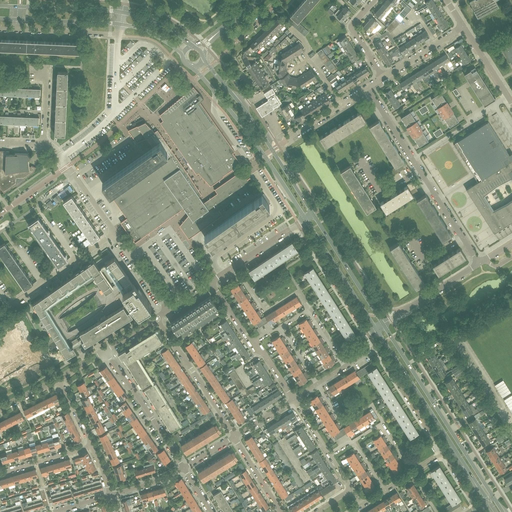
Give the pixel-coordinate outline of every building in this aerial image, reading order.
[(303,0),(302,1),(302,2),(309,8),(316,0),(303,0)] [(388,0),(386,0),(383,4),(389,9),(393,4),(388,0)] [(472,0),(470,1),(473,8),(474,10),(474,11),(478,18),(498,7),(494,0),(472,0)] [(418,1),(412,8),(415,10),(420,3),(418,1)] [(295,20),(297,22),(298,22),(309,8),(302,2),(290,15),(295,20)] [(383,4),(379,9),(384,13),(389,9),(383,4)] [(429,8),(432,13),(438,9),(435,4),(429,8)] [(345,7),(341,11),(346,16),(351,11),(345,7)] [(380,18),(384,13),(379,9),(375,13),(380,18)] [(432,13),(435,18),(441,14),(438,9),(432,13)] [(337,16),(342,21),(346,16),(341,11),(337,16)] [(436,25),(445,19),(441,14),(435,18),(439,23),(436,25)] [(371,17),(367,22),(372,26),(375,29),(379,24),(371,17)] [(278,19),(274,22),(281,29),(284,26),(278,19)] [(448,25),(445,19),(436,25),(440,30),(442,28),(442,29),(448,25)] [(274,22),(271,25),(278,31),(281,29),(274,22)] [(363,27),(371,33),(375,29),(372,26),(367,22),(363,27)] [(271,25),(268,28),(275,34),(278,31),(271,25)] [(268,28),(265,31),(272,37),(275,34),(268,28)] [(429,37),(425,31),(423,33),(421,30),(419,32),(420,34),(424,40),(429,37)] [(265,31),(262,34),(269,40),(272,37),(265,31)] [(372,41),(380,35),(381,35),(378,32),(369,37),(372,41)] [(262,34),(259,37),(266,43),(269,40),(262,34)] [(416,34),(413,35),(415,37),(418,43),(424,40),(420,34),(417,36),(416,34)] [(412,39),(410,41),(413,47),(418,43),(415,37),(413,35),(411,37),(412,39)] [(259,37),(256,40),(263,46),(266,43),(259,37)] [(339,41),(342,46),(349,42),(346,37),(339,41)] [(506,38),(497,43),(508,63),(510,62),(511,64),(511,43),(510,45),(506,38)] [(9,40),(2,39),(0,39),(0,49),(9,50),(9,40)] [(373,43),(377,49),(386,42),(385,40),(382,42),(380,39),(373,43)] [(27,41),(13,40),(9,40),(9,50),(27,51),(27,41)] [(256,40),(253,42),(260,49),(263,46),(256,40)] [(296,42),(297,44),(295,46),(301,54),(304,51),(303,49),(305,47),(302,43),(298,40),(296,42)] [(405,40),(403,42),(408,50),(413,47),(410,41),(407,42),(405,40)] [(45,41),(27,41),(27,51),(44,51),(45,41)] [(63,42),(45,41),(44,51),(62,52),(63,42)] [(81,43),(63,42),(62,52),(76,53),(80,53),(81,43)] [(253,42),(250,45),(253,49),(257,52),(260,49),(253,42)] [(342,46),(346,51),(352,47),(349,42),(342,46)] [(377,49),(380,54),(387,49),(384,46),(388,44),(386,42),(377,49)] [(399,47),(403,53),(408,50),(403,42),(400,43),(402,46),(399,47)] [(329,44),(324,47),(328,53),(332,51),(329,44)] [(243,54),(243,56),(246,56),(246,55),(253,49),(250,45),(244,52),(244,53),(244,54),(243,54)] [(455,55),(458,53),(464,50),(461,45),(455,48),(451,51),(450,51),(447,53),(450,58),(454,56),(455,55)] [(295,46),(292,48),(297,56),(301,54),(295,46)] [(346,51),(349,56),(355,52),(352,47),(346,51)] [(397,47),(388,53),(387,49),(380,54),(383,59),(398,49),(397,47)] [(292,48),(289,50),(294,58),(297,56),(292,48)] [(399,56),(401,54),(398,49),(383,59),(386,64),(393,60),(391,56),(394,55),(395,54),(396,55),(398,54),(399,56)] [(289,50),(285,52),(290,60),(294,58),(289,50)] [(459,57),(460,59),(458,60),(459,60),(467,55),(464,50),(458,53),(460,56),(459,57)] [(283,57),(281,58),(287,62),(290,60),(285,52),(281,54),(283,57)] [(352,61),(359,57),(355,52),(349,56),(352,61)] [(446,54),(440,58),(448,69),(450,67),(447,63),(450,62),(446,54)] [(463,65),(465,63),(470,60),(467,55),(459,60),(460,62),(461,62),(463,65)] [(242,59),(247,67),(251,65),(249,62),(246,57),(246,56),(243,56),(243,58),(244,59),(242,59)] [(442,64),(443,67),(445,70),(448,69),(440,58),(435,61),(439,66),(442,64)] [(435,61),(430,64),(439,78),(441,76),(437,70),(438,70),(436,68),(439,66),(435,61)] [(247,67),(250,71),(258,66),(255,62),(251,65),(247,67)] [(355,65),(357,68),(358,71),(356,73),(360,79),(365,76),(359,66),(357,64),(355,65)] [(425,67),(429,73),(430,75),(433,73),(437,79),(439,78),(430,64),(425,67)] [(360,66),(359,66),(365,76),(370,73),(366,66),(362,68),(360,65),(360,66)] [(250,71),(252,74),(260,69),(258,66),(250,71)] [(424,76),(429,73),(425,67),(420,70),(424,76)] [(475,67),(464,74),(484,106),(489,103),(489,102),(491,101),(492,102),(494,101),(492,98),(494,98),(494,97),(475,67)] [(252,74),(254,78),(262,73),(260,69),(252,74)] [(279,77),(287,72),(285,69),(279,70),(280,72),(277,74),(279,77)] [(311,69),(307,72),(312,80),(316,77),(311,69)] [(418,79),(419,79),(421,77),(423,80),(425,83),(427,82),(425,78),(424,76),(420,70),(415,74),(418,79)] [(350,72),(349,73),(354,82),(360,79),(356,73),(355,73),(354,71),(351,73),(350,72)] [(58,72),(57,81),(57,88),(67,88),(68,72),(58,72)] [(307,72),(304,74),(309,82),(312,80),(307,72)] [(254,78),(256,82),(264,76),(262,73),(254,78)] [(348,77),(345,79),(349,86),(354,82),(349,73),(346,74),(348,77)] [(281,79),(283,82),(286,80),(287,82),(291,77),(290,77),(288,74),(281,79)] [(305,84),(309,82),(304,74),(300,76),(305,84)] [(420,82),(419,79),(418,79),(415,74),(410,77),(419,91),(421,89),(419,87),(417,84),(420,82)] [(256,82),(259,85),(267,80),(264,76),(256,82)] [(409,85),(412,84),(415,89),(417,92),(419,91),(410,77),(405,80),(408,85),(410,88),(409,85)] [(340,78),(338,79),(344,89),(349,86),(345,79),(342,81),(340,78)] [(339,92),(344,89),(338,79),(336,81),(335,81),(337,84),(335,86),(339,92)] [(269,84),(267,80),(259,85),(261,89),(269,84)] [(412,91),(410,88),(408,85),(405,80),(400,83),(403,89),(406,87),(408,89),(410,93),(412,91)] [(235,151),(200,102),(203,98),(193,86),(160,115),(163,121),(174,113),(181,122),(185,128),(212,167),(233,152),(233,153),(235,151)] [(394,94),(390,89),(389,86),(386,88),(388,91),(385,93),(388,98),(394,94)] [(57,88),(57,97),(56,103),(66,104),(67,88),(57,88)] [(282,103),(272,88),(264,93),(267,97),(269,99),(268,100),(274,108),(282,103)] [(431,98),(440,113),(449,107),(440,92),(431,98)] [(330,101),(325,93),(321,96),(326,104),(330,101)] [(388,98),(391,103),(400,98),(397,99),(394,94),(388,98)] [(321,96),(318,98),(323,106),(326,104),(321,96)] [(318,98),(314,100),(319,108),(323,106),(318,98)] [(401,100),(400,98),(391,103),(395,108),(400,105),(398,102),(401,100)] [(314,100),(310,102),(316,110),(319,108),(314,100)] [(310,102),(307,105),(312,113),(316,110),(310,102)] [(56,103),(56,113),(56,119),(66,120),(66,104),(56,103)] [(281,109),(284,112),(287,110),(292,107),(289,104),(281,109)] [(307,105),(303,107),(309,115),(312,113),(307,105)] [(300,109),(302,113),(303,113),(305,117),(309,115),(303,107),(300,109)] [(459,121),(449,107),(440,113),(449,127),(459,121)] [(290,121),(293,121),(293,118),(287,110),(284,112),(289,120),(290,120),(291,121),(290,121)] [(360,111),(346,120),(352,129),(366,121),(366,120),(364,118),(363,115),(361,113),(360,111)] [(401,118),(410,132),(419,126),(410,112),(401,118)] [(181,122),(174,113),(163,121),(160,123),(167,132),(181,122)] [(294,118),(293,118),(293,121),(295,122),(296,121),(297,122),(305,117),(303,113),(302,113),(294,118)] [(56,119),(55,128),(55,135),(65,135),(66,120),(56,119)] [(346,120),(333,129),(339,138),(352,129),(346,120)] [(369,126),(378,139),(387,133),(378,120),(375,122),(369,126)] [(511,159),(511,158),(511,157),(511,155),(510,156),(488,121),(453,143),(470,171),(477,181),(466,189),(480,211),(494,233),(511,221),(511,159)] [(138,136),(150,127),(145,122),(128,130),(136,142),(141,141),(138,136)] [(171,138),(185,128),(181,122),(167,132),(171,138)] [(428,141),(419,126),(410,132),(419,146),(428,141)] [(150,127),(138,136),(141,141),(146,138),(151,135),(154,132),(158,130),(157,130),(155,132),(150,127)] [(212,167),(185,128),(171,138),(178,149),(184,145),(189,151),(196,146),(201,153),(208,163),(212,169),(224,160),(225,161),(226,160),(234,154),(233,153),(233,152),(212,167)] [(325,147),(339,138),(333,129),(319,138),(325,147)] [(161,136),(158,130),(154,132),(151,135),(155,140),(158,138),(161,136)] [(396,147),(392,141),(387,133),(378,139),(386,153),(396,147)] [(103,184),(108,192),(109,193),(167,152),(159,141),(157,142),(155,140),(151,135),(146,138),(152,147),(127,165),(104,181),(105,182),(103,184)] [(174,154),(163,138),(160,140),(158,138),(155,140),(157,142),(159,141),(167,152),(168,154),(166,155),(168,158),(174,154)] [(189,151),(184,145),(178,149),(183,156),(189,151)] [(188,162),(201,153),(196,146),(189,151),(183,156),(187,162),(188,162)] [(405,161),(400,153),(396,147),(386,153),(395,167),(397,166),(399,164),(402,163),(404,161),(405,161)] [(34,172),(36,167),(31,166),(31,167),(29,166),(28,159),(30,158),(27,153),(15,153),(15,155),(9,154),(9,151),(0,150),(0,187),(4,193),(17,183),(17,179),(23,179),(34,172)] [(208,163),(201,153),(188,162),(192,168),(198,164),(201,168),(208,163)] [(180,161),(174,154),(168,158),(161,163),(166,171),(180,161)] [(241,164),(234,154),(226,160),(233,169),(241,164)] [(223,176),(233,169),(226,160),(225,161),(224,160),(212,169),(201,176),(211,186),(220,179),(224,177),(223,176)] [(170,176),(183,167),(180,161),(166,171),(170,176)] [(166,171),(161,163),(160,164),(173,182),(174,181),(170,176),(166,171)] [(212,169),(208,163),(201,168),(202,170),(198,173),(201,176),(212,169)] [(149,233),(185,207),(185,208),(200,197),(199,196),(202,195),(199,190),(185,199),(180,193),(177,188),(173,182),(160,164),(112,197),(126,218),(120,222),(125,228),(128,226),(131,229),(130,230),(131,232),(142,224),(149,233)] [(201,168),(198,164),(192,168),(196,174),(198,173),(202,170),(201,168)] [(359,179),(354,171),(350,165),(340,171),(349,185),(359,179)] [(174,181),(187,172),(183,167),(170,176),(174,181)] [(177,188),(191,178),(187,172),(174,181),(173,182),(177,188)] [(250,187),(251,185),(247,179),(246,178),(245,177),(243,177),(242,177),(238,172),(214,189),(217,193),(218,193),(226,205),(248,189),(249,188),(250,187)] [(180,193),(194,183),(193,182),(191,178),(177,188),(180,193)] [(367,192),(362,185),(359,179),(349,185),(358,198),(367,192)] [(185,199),(199,190),(194,183),(180,193),(185,199)] [(407,186),(393,194),(399,204),(413,195),(412,192),(410,190),(407,186)] [(376,206),(371,198),(367,192),(358,198),(366,212),(376,206)] [(226,205),(218,193),(217,193),(210,198),(218,210),(219,210),(226,205)] [(386,213),(399,204),(393,194),(380,203),(386,213)] [(421,197),(416,200),(425,214),(434,208),(425,194),(421,197)] [(205,237),(211,246),(269,205),(268,204),(269,203),(264,196),(263,196),(262,195),(205,235),(206,236),(205,237)] [(81,209),(73,198),(72,196),(63,201),(73,215),(81,209)] [(218,210),(210,198),(204,203),(204,202),(203,203),(215,220),(222,215),(219,210),(218,210)] [(215,220),(203,203),(198,206),(202,212),(205,210),(213,221),(215,220)] [(213,221),(205,210),(202,212),(198,206),(193,210),(202,222),(205,227),(213,221)] [(425,214),(433,227),(443,221),(434,208),(425,214)] [(91,223),(90,221),(81,209),(73,215),(82,228),(91,223)] [(268,217),(274,214),(272,209),(265,212),(268,217)] [(202,222),(193,210),(188,213),(189,215),(197,226),(202,222)] [(189,239),(205,227),(202,222),(197,226),(189,215),(179,226),(189,239)] [(48,233),(45,230),(38,219),(30,225),(39,238),(48,233)] [(452,235),(443,221),(433,227),(442,241),(452,235)] [(100,236),(92,224),(91,223),(82,228),(92,242),(100,236)] [(149,233),(142,224),(131,232),(134,235),(131,237),(135,242),(149,233)] [(130,230),(131,229),(128,226),(125,228),(131,237),(134,235),(131,232),(130,230)] [(57,246),(55,244),(48,233),(39,238),(49,252),(57,246)] [(285,245),(283,247),(284,248),(278,252),(283,260),(297,250),(292,242),(286,246),(285,245)] [(407,256),(403,248),(399,242),(389,248),(398,262),(407,256)] [(14,256),(12,254),(4,243),(0,245),(0,253),(6,262),(14,256)] [(58,266),(66,260),(57,246),(49,252),(58,266)] [(460,248),(446,256),(452,266),(466,257),(460,248)] [(271,255),(269,256),(269,257),(263,261),(269,269),(283,260),(278,252),(272,256),(271,255)] [(23,270),(15,257),(14,256),(6,262),(15,276),(23,270)] [(416,269),(407,256),(398,262),(407,275),(416,269)] [(432,265),(438,275),(452,266),(446,256),(432,265)] [(77,351),(73,346),(69,339),(78,334),(81,339),(85,346),(137,313),(149,306),(132,282),(115,257),(107,262),(107,263),(99,268),(94,260),(45,295),(45,296),(42,298),(33,304),(67,357),(77,351)] [(254,279),(269,269),(263,261),(258,265),(257,264),(255,266),(255,267),(249,271),(254,279)] [(320,276),(318,274),(317,274),(313,267),(305,272),(315,289),(323,284),(319,277),(320,276)] [(425,283),(416,269),(407,275),(415,289),(425,283)] [(25,289),(33,283),(23,270),(15,276),(25,289)] [(238,284),(230,289),(233,294),(243,287),(242,285),(240,287),(238,284)] [(330,293),(328,290),(328,291),(323,284),(315,289),(326,305),(334,300),(329,293),(330,293)] [(233,294),(236,298),(244,293),(242,290),(244,289),(243,287),(233,294)] [(13,290),(9,293),(15,300),(19,297),(13,290)] [(236,298),(239,302),(249,296),(248,294),(245,296),(244,293),(236,298)] [(239,302),(242,306),(249,302),(247,299),(250,297),(249,296),(239,302)] [(301,304),(297,296),(291,300),(296,307),(301,304)] [(217,306),(211,297),(192,309),(189,311),(171,324),(177,333),(181,339),(221,312),(217,306)] [(291,300),(286,303),(291,311),(296,307),(291,300)] [(341,309),(339,307),(338,307),(334,300),(326,305),(336,322),(344,317),(340,310),(341,309)] [(242,306),(245,311),(255,304),(254,303),(251,304),(249,302),(242,306)] [(286,303),(281,307),(285,314),(291,311),(286,303)] [(245,311),(248,315),(255,310),(253,307),(256,306),(255,304),(245,311)] [(281,307),(276,310),(280,317),(285,314),(281,307)] [(248,315),(251,319),(260,313),(259,311),(257,313),(255,310),(248,315)] [(276,310),(270,313),(275,320),(280,317),(276,310)] [(261,319),(259,316),(261,315),(260,313),(251,319),(254,324),(255,323),(258,321),(260,319),(261,319)] [(268,322),(270,324),(275,320),(270,313),(265,317),(268,322)] [(350,326),(351,326),(349,323),(349,324),(344,317),(336,322),(347,338),(355,333),(350,326)] [(11,325),(25,355),(16,360),(0,368),(0,384),(11,379),(9,376),(22,370),(23,373),(46,362),(31,332),(30,332),(24,318),(11,325)] [(306,319),(299,324),(302,328),(312,322),(310,320),(308,322),(306,319)] [(220,332),(224,329),(230,326),(226,321),(221,324),(222,327),(219,329),(220,332)] [(302,328),(304,333),(312,328),(310,325),(312,323),(312,322),(302,328)] [(226,332),(224,333),(221,335),(222,338),(233,331),(230,326),(224,329),(226,332)] [(304,333),(307,337),(317,331),(316,329),(314,331),(312,328),(304,333)] [(162,342),(155,330),(153,332),(154,333),(150,336),(146,338),(145,337),(141,339),(142,341),(134,346),(133,344),(130,346),(131,347),(130,348),(126,351),(125,349),(118,354),(127,367),(128,366),(132,373),(131,374),(134,379),(136,378),(140,385),(138,386),(140,389),(151,382),(136,357),(137,356),(138,357),(162,342)] [(229,337),(231,340),(236,336),(233,331),(222,338),(223,338),(222,339),(223,341),(224,340),(229,337)] [(307,337),(310,341),(317,337),(316,334),(318,332),(317,331),(307,337)] [(240,341),(236,336),(231,340),(229,341),(230,343),(227,345),(228,346),(229,348),(240,341)] [(279,336),(272,341),(275,345),(285,339),(284,337),(281,339),(279,336)] [(310,341),(313,346),(323,339),(322,338),(319,339),(317,337),(310,341)] [(275,345),(277,350),(285,345),(283,342),(286,341),(285,339),(275,345)] [(313,346),(315,350),(323,345),(321,343),(324,341),(323,339),(313,346)] [(236,347),(238,350),(243,346),(240,341),(229,348),(231,350),(236,347)] [(186,346),(189,351),(197,346),(195,344),(193,345),(191,342),(186,346)] [(277,350),(280,354),(290,348),(289,346),(287,348),(285,345),(277,350)] [(315,350),(318,354),(328,348),(327,347),(325,348),(323,345),(315,350)] [(189,351),(193,356),(198,352),(197,350),(199,349),(197,346),(189,351)] [(238,350),(239,352),(234,355),(236,358),(246,351),(243,346),(238,350)] [(280,354),(283,359),(290,354),(289,351),(291,349),(290,348),(280,354)] [(318,354),(321,359),(328,354),(327,351),(329,350),(328,348),(318,354)] [(168,349),(162,353),(164,355),(162,356),(164,359),(171,354),(168,349)] [(432,350),(425,355),(427,357),(426,357),(428,360),(429,361),(436,356),(432,350)] [(250,356),(246,351),(236,358),(237,360),(242,357),(244,359),(250,356)] [(193,356),(196,361),(203,356),(202,353),(200,355),(198,352),(193,356)] [(167,360),(169,362),(175,359),(171,354),(164,359),(166,361),(167,360)] [(283,359),(286,363),(296,356),(295,355),(292,357),(290,354),(283,359)] [(321,359),(324,363),(334,357),(333,355),(330,357),(328,354),(321,359)] [(205,358),(203,356),(196,361),(199,366),(205,362),(203,360),(205,358)] [(286,363),(289,367),(296,362),(294,360),(297,358),(296,356),(286,363)] [(429,361),(430,364),(431,363),(432,366),(442,360),(440,358),(438,359),(436,356),(429,361)] [(334,357),(324,363),(322,364),(325,369),(334,363),(332,360),(335,359),(334,357)] [(169,366),(171,368),(178,363),(175,359),(169,362),(171,365),(169,366)] [(432,366),(432,367),(433,369),(434,369),(436,371),(442,367),(444,366),(445,365),(442,360),(432,366)] [(246,373),(247,375),(250,373),(262,366),(259,361),(252,366),(253,368),(246,373)] [(289,367),(291,372),(301,365),(300,364),(298,365),(296,362),(289,367)] [(174,370),(176,372),(176,373),(182,369),(178,363),(171,368),(172,371),(174,370)] [(200,368),(204,373),(211,368),(210,365),(208,366),(206,364),(200,368)] [(291,372),(294,376),(302,371),(300,369),(302,367),(301,365),(291,372)] [(106,366),(100,370),(104,375),(110,371),(106,366)] [(258,372),(260,374),(266,371),(262,366),(250,373),(252,376),(253,375),(256,373),(258,372)] [(368,372),(379,389),(387,383),(382,376),(383,376),(381,373),(380,374),(376,367),(374,368),(371,370),(369,371),(368,372)] [(436,372),(437,375),(438,375),(439,377),(442,375),(443,375),(445,374),(444,374),(446,373),(442,367),(436,371),(436,372)] [(204,373),(207,378),(213,374),(211,371),(213,370),(211,368),(204,373)] [(176,377),(178,379),(185,374),(182,369),(176,373),(178,375),(176,377)] [(461,369),(453,374),(455,376),(456,377),(461,374),(461,376),(465,373),(463,370),(462,370),(461,369)] [(356,372),(355,370),(349,374),(354,381),(360,378),(356,372)] [(104,375),(108,380),(113,376),(110,371),(104,375)] [(260,374),(264,379),(269,376),(266,371),(260,374)] [(294,376),(297,380),(307,374),(306,373),(303,374),(302,371),(294,376)] [(189,379),(185,374),(178,379),(180,382),(181,380),(183,383),(189,379)] [(207,378),(211,382),(218,377),(216,375),(215,376),(213,374),(207,378)] [(300,385),(307,380),(305,377),(308,376),(307,374),(297,380),(300,385)] [(349,374),(344,377),(349,384),(354,381),(349,374)] [(108,380),(111,385),(117,381),(113,376),(108,380)] [(265,386),(272,381),(269,376),(264,379),(261,381),(258,383),(260,385),(263,383),(265,386)] [(211,382),(214,387),(220,383),(218,381),(220,380),(218,377),(211,382)] [(344,377),(339,380),(344,388),(349,384),(344,377)] [(452,378),(445,383),(447,385),(446,385),(448,388),(448,387),(449,388),(455,384),(452,378)] [(192,384),(189,379),(183,383),(185,385),(183,387),(185,389),(192,384)] [(495,384),(503,396),(511,392),(503,379),(495,384)] [(339,380),(334,383),(339,391),(344,388),(339,380)] [(111,385),(115,390),(121,386),(117,381),(111,385)] [(78,385),(80,391),(87,388),(84,382),(78,385)] [(181,424),(156,383),(143,391),(145,393),(147,393),(151,399),(149,400),(153,407),(155,406),(160,414),(158,415),(163,423),(165,422),(167,425),(169,428),(167,429),(169,432),(181,424)] [(214,387),(217,392),(225,387),(223,385),(221,386),(220,383),(214,387)] [(330,396),(333,394),(339,391),(334,383),(328,387),(330,389),(327,391),(330,396)] [(393,392),(392,389),(391,390),(387,383),(379,389),(389,405),(397,400),(392,392),(393,392)] [(196,389),(192,384),(185,389),(186,391),(188,390),(190,393),(196,389)] [(449,389),(450,392),(451,391),(452,393),(459,389),(455,384),(449,388),(449,389)] [(83,396),(85,395),(92,392),(90,386),(87,388),(80,391),(83,396)] [(115,390),(118,396),(124,391),(121,386),(115,390)] [(217,392),(221,397),(226,393),(225,391),(226,389),(225,387),(217,392)] [(245,387),(240,391),(245,398),(250,395),(247,390),(245,387)] [(273,394),(277,399),(282,396),(277,388),(272,391),(273,394)] [(199,395),(196,390),(196,389),(190,393),(192,396),(190,397),(192,400),(199,395)] [(452,394),(453,397),(454,397),(455,399),(462,395),(461,392),(459,389),(452,393),(452,394)] [(270,395),(269,393),(267,390),(265,391),(272,402),(277,399),(273,394),(270,395)] [(118,396),(122,401),(123,402),(124,400),(124,399),(128,396),(124,391),(118,396)] [(267,406),(272,402),(265,391),(262,393),(264,396),(266,398),(263,400),(267,406)] [(224,402),(230,398),(228,396),(230,394),(228,392),(226,393),(221,397),(224,402)] [(60,400),(56,394),(51,397),(54,403),(60,400)] [(203,399),(199,395),(192,400),(194,402),(195,401),(197,403),(203,399)] [(317,395),(310,400),(313,405),(322,398),(321,397),(319,398),(317,395)] [(456,399),(455,400),(457,402),(459,404),(466,400),(462,395),(455,399),(456,399)] [(260,402),(259,399),(257,396),(256,397),(255,396),(254,397),(261,409),(267,406),(263,400),(260,402)] [(51,397),(45,400),(49,406),(54,403),(51,397)] [(88,397),(82,401),(85,406),(91,403),(88,397)] [(256,412),(261,409),(254,397),(252,399),(252,400),(254,403),(256,405),(253,407),(256,412)] [(313,405),(315,409),(323,404),(321,401),(323,400),(322,398),(313,405)] [(197,407),(199,409),(206,404),(203,399),(197,403),(199,406),(197,407)] [(232,399),(226,403),(229,408),(237,403),(235,400),(234,402),(232,399)] [(45,400),(40,402),(43,409),(49,406),(45,400)] [(119,405),(123,410),(129,406),(125,401),(124,400),(123,402),(123,403),(119,405)] [(404,408),(402,406),(401,406),(397,400),(389,405),(399,421),(407,416),(403,409),(404,408)] [(459,405),(460,407),(461,407),(462,409),(469,405),(466,400),(459,404),(459,405)] [(40,402),(35,405),(38,411),(43,409),(40,402)] [(85,406),(87,412),(94,408),(91,403),(85,406)] [(229,408),(233,413),(238,409),(237,407),(239,405),(237,403),(229,408)] [(469,405),(462,409),(463,411),(462,411),(464,413),(466,415),(472,412),(473,414),(478,411),(477,409),(476,410),(472,403),(469,405)] [(204,413),(209,409),(206,404),(199,409),(200,412),(202,411),(204,413)] [(315,409),(318,413),(328,407),(327,406),(324,407),(323,404),(315,409)] [(35,405),(29,408),(32,414),(38,411),(35,405)] [(125,415),(126,415),(126,416),(132,412),(129,406),(123,410),(124,413),(124,414),(125,415)] [(318,413),(321,418),(328,413),(326,410),(329,409),(328,407),(318,413)] [(24,411),(27,417),(32,414),(29,408),(24,411)] [(95,408),(94,409),(94,408),(87,412),(90,417),(96,414),(95,410),(96,410),(95,408)] [(233,413),(236,418),(243,413),(242,410),(240,412),(238,409),(233,413)] [(369,409),(367,410),(368,412),(365,414),(369,422),(375,418),(370,411),(369,409)] [(24,418),(20,412),(15,415),(18,421),(24,418)] [(62,415),(65,421),(70,418),(68,412),(62,415)] [(126,416),(130,421),(136,417),(132,412),(126,416)] [(292,412),(287,415),(291,421),(292,423),(297,420),(292,412)] [(245,415),(243,413),(236,418),(239,423),(245,419),(243,416),(245,415)] [(321,418),(324,422),(334,416),(333,414),(330,416),(328,413),(321,418)] [(90,417),(93,423),(99,419),(96,414),(90,417)] [(361,416),(360,415),(358,416),(359,418),(364,425),(369,422),(365,414),(361,416)] [(15,415),(9,418),(13,424),(18,421),(15,415)] [(287,415),(282,419),(289,429),(291,428),(289,424),(289,425),(288,423),(291,421),(287,415)] [(324,422),(326,426),(334,422),(332,419),(335,417),(334,416),(324,422)] [(413,425),(414,425),(412,422),(412,423),(407,416),(399,421),(410,437),(418,432),(413,425)] [(140,423),(136,417),(130,421),(134,427),(140,423)] [(9,418),(4,420),(7,427),(13,424),(9,418)] [(65,421),(67,426),(73,423),(70,418),(65,421)] [(359,418),(354,421),(359,428),(364,425),(359,418)] [(93,423),(96,428),(102,425),(99,419),(93,423)] [(202,423),(200,419),(190,425),(192,429),(202,423)] [(287,433),(290,431),(289,429),(282,419),(277,422),(280,427),(283,425),(285,427),(284,428),(286,431),(287,433)] [(475,419),(468,423),(470,425),(469,426),(471,428),(472,429),(479,424),(475,419)] [(351,423),(350,421),(348,422),(354,432),(359,428),(354,421),(351,423)] [(278,429),(280,427),(277,422),(272,425),(279,436),(281,434),(279,431),(278,429)] [(326,426),(329,431),(339,424),(338,423),(336,425),(334,422),(326,426)] [(347,425),(344,428),(347,433),(348,435),(354,432),(348,422),(346,424),(347,425)] [(67,426),(70,431),(76,428),(73,423),(67,426)] [(143,428),(140,423),(134,427),(137,432),(143,428)] [(339,430),(338,428),(340,426),(339,424),(329,431),(332,435),(334,434),(337,433),(339,431),(339,430)] [(472,429),(472,430),(473,432),(474,432),(475,434),(482,430),(479,425),(479,424),(472,429)] [(99,434),(101,432),(105,430),(102,425),(96,428),(99,434)] [(214,425),(209,428),(214,436),(219,433),(218,433),(220,431),(216,425),(214,426),(214,425)] [(273,432),(274,434),(276,437),(279,436),(272,425),(267,428),(264,430),(267,434),(269,432),(270,434),(273,432)] [(190,430),(188,426),(180,431),(182,434),(190,430)] [(295,434),(286,440),(288,442),(296,437),(305,431),(301,426),(296,430),(293,431),(295,434)] [(70,431),(73,437),(79,434),(76,428),(70,431)] [(147,433),(143,428),(137,432),(141,437),(147,433)] [(199,445),(214,436),(209,428),(194,437),(199,445)] [(476,435),(475,435),(477,437),(479,439),(486,435),(482,430),(475,434),(476,435)] [(498,437),(495,438),(497,441),(502,437),(502,438),(506,435),(503,430),(499,432),(501,435),(498,437)] [(298,439),(301,437),(302,440),(308,437),(305,431),(296,437),(298,439),(299,439),(298,439)] [(106,433),(100,436),(102,442),(109,439),(106,433)] [(141,437),(145,443),(151,439),(147,433),(141,437)] [(73,437),(76,442),(81,439),(79,434),(73,437)] [(373,440),(376,444),(386,438),(385,437),(382,438),(380,435),(373,440)] [(486,435),(479,439),(479,440),(479,441),(481,443),(483,445),(489,441),(486,435)] [(186,453),(193,449),(199,445),(194,437),(188,441),(181,445),(186,453)] [(246,440),(249,445),(257,441),(255,438),(253,439),(252,437),(246,440)] [(302,444),(301,444),(303,447),(311,442),(308,437),(302,440),(304,443),(302,444)] [(61,445),(59,438),(53,440),(55,447),(61,445)] [(376,444),(379,449),(386,444),(384,441),(387,440),(386,438),(376,444)] [(102,442),(105,448),(111,445),(109,439),(102,442)] [(145,443),(149,448),(154,444),(151,439),(145,443)] [(249,445),(252,450),(258,447),(256,444),(258,443),(257,441),(249,445)] [(309,450),(314,447),(315,446),(313,443),(312,444),(311,442),(303,447),(305,449),(307,448),(309,450)] [(159,450),(158,449),(154,444),(149,448),(152,453),(156,451),(157,452),(159,450)] [(301,444),(293,450),(294,452),(299,449),(300,448),(303,447),(301,444)] [(379,449),(381,453),(391,447),(390,445),(388,447),(386,444),(379,449)] [(411,450),(413,454),(423,448),(420,444),(411,450)] [(113,445),(112,445),(111,445),(105,448),(108,453),(114,450),(117,449),(115,446),(114,447),(113,445)] [(252,450),(255,455),(263,450),(261,448),(259,449),(258,447),(252,450)] [(381,453),(384,458),(392,453),(390,450),(392,448),(391,447),(381,453)] [(487,452),(486,452),(488,455),(490,457),(496,453),(499,451),(497,449),(496,450),(494,447),(493,448),(486,451),(487,452)] [(163,449),(160,452),(159,450),(157,452),(157,453),(158,453),(161,458),(158,460),(159,461),(168,456),(163,449)] [(108,453),(110,459),(117,456),(114,450),(108,453)] [(258,460),(264,457),(263,454),(264,453),(263,450),(255,455),(258,460)] [(317,450),(311,454),(314,459),(320,455),(317,450)] [(74,459),(72,460),(74,464),(76,463),(76,464),(83,462),(90,458),(87,452),(80,456),(81,457),(74,459)] [(237,458),(234,453),(233,452),(231,453),(231,452),(225,456),(230,464),(236,461),(235,460),(237,458)] [(346,457),(349,462),(359,455),(358,454),(355,455),(353,452),(346,457)] [(384,458),(387,462),(397,456),(396,454),(393,456),(392,453),(384,458)] [(496,453),(490,457),(491,459),(492,462),(493,462),(499,458),(496,453)] [(1,456),(3,463),(9,461),(7,454),(1,456)] [(314,459),(312,460),(309,462),(311,465),(316,461),(318,464),(323,460),(320,455),(314,459)] [(349,462),(352,466),(359,461),(357,458),(360,457),(359,455),(349,462)] [(113,464),(119,461),(117,456),(110,459),(113,464)] [(170,460),(168,456),(159,461),(160,462),(163,461),(166,466),(169,465),(167,462),(170,460)] [(225,456),(212,464),(217,472),(230,464),(225,456)] [(387,462),(390,466),(397,462),(395,459),(398,457),(397,456),(387,462)] [(499,458),(493,462),(497,467),(503,463),(503,464),(505,462),(502,457),(499,458)] [(87,467),(93,464),(90,458),(83,462),(87,467)] [(265,458),(259,462),(262,467),(270,462),(269,459),(267,461),(265,458)] [(72,466),(70,461),(70,459),(64,461),(66,468),(72,466)] [(311,468),(306,471),(308,474),(309,476),(326,465),(323,460),(318,464),(319,466),(312,471),(311,468)] [(352,466),(355,470),(364,464),(363,463),(361,464),(359,461),(352,466)] [(272,464),(270,462),(262,467),(266,472),(271,468),(270,466),(272,464)] [(390,466),(393,471),(403,464),(402,463),(399,464),(397,462),(390,466)] [(503,463),(497,467),(498,469),(497,470),(499,473),(500,472),(500,473),(506,469),(503,464),(503,463)] [(90,472),(96,469),(93,464),(87,467),(90,472)] [(151,466),(144,468),(146,474),(156,471),(154,464),(151,465),(151,466)] [(203,481),(217,472),(212,464),(198,472),(203,481)] [(355,470),(357,475),(365,470),(363,467),(365,466),(364,464),(355,470)] [(396,475),(403,471),(401,467),(404,466),(403,464),(393,471),(396,475)] [(317,475),(322,471),(324,474),(330,471),(326,465),(309,476),(311,479),(318,475),(317,475)] [(431,471),(442,487),(450,482),(445,475),(446,475),(444,472),(443,472),(439,465),(431,471)] [(137,469),(134,470),(136,477),(146,474),(144,468),(137,470),(137,469)] [(266,472),(269,477),(276,472),(275,469),(273,471),(271,468),(266,472)] [(38,476),(36,469),(30,471),(32,478),(38,476)] [(246,470),(240,474),(241,476),(240,478),(241,480),(249,475),(246,470)] [(357,475),(360,479),(370,473),(369,471),(366,473),(365,470),(357,475)] [(125,480),(122,471),(116,473),(118,479),(121,478),(122,481),(125,480)] [(324,474),(327,479),(333,476),(330,471),(324,474)] [(226,481),(236,475),(233,472),(224,478),(226,481)] [(269,477),(272,482),(278,478),(276,476),(278,474),(276,472),(269,477)] [(360,479),(363,483),(370,479),(368,476),(371,474),(370,473),(360,479)] [(245,481),(246,484),(252,480),(249,475),(241,480),(243,483),(245,481)] [(336,481),(333,476),(327,479),(325,480),(322,482),(323,485),(329,481),(330,484),(333,483),(336,481)] [(181,478),(175,482),(178,487),(185,483),(181,478)] [(217,486),(225,481),(223,478),(215,483),(217,486)] [(280,482),(278,479),(278,478),(272,482),(276,488),(283,483),(282,480),(280,482)] [(363,483),(366,488),(376,481),(375,480),(372,482),(370,479),(363,483)] [(255,485),(252,480),(246,484),(248,486),(246,488),(247,490),(255,485)] [(376,488),(374,485),(377,483),(376,481),(366,488),(369,492),(376,488)] [(408,495),(410,493),(416,489),(413,484),(411,482),(409,484),(410,486),(407,488),(408,491),(406,492),(408,495)] [(456,491),(455,488),(454,489),(450,482),(442,487),(452,503),(452,504),(453,503),(455,502),(458,500),(460,499),(456,491)] [(178,487),(181,492),(182,492),(188,488),(185,483),(178,487)] [(276,488),(279,493),(287,488),(285,485),(283,486),(282,484),(283,483),(276,488)] [(259,491),(255,485),(247,490),(249,493),(251,491),(253,494),(259,491)] [(314,489),(312,490),(318,499),(323,496),(320,491),(319,490),(317,487),(314,489)] [(179,494),(180,495),(183,494),(185,497),(191,493),(188,488),(182,492),(181,492),(179,494)] [(282,498),(288,494),(286,491),(288,490),(287,488),(279,493),(282,498)] [(224,496),(223,495),(225,493),(223,489),(213,495),(215,498),(216,498),(217,500),(224,496)] [(410,493),(413,498),(419,494),(416,489),(410,493)] [(310,492),(308,494),(313,502),(318,499),(312,490),(310,492)] [(262,496),(259,491),(253,494),(255,497),(253,499),(254,501),(262,496)] [(402,501),(397,492),(392,496),(397,504),(396,502),(397,501),(398,503),(402,501)] [(194,498),(191,493),(185,497),(187,501),(185,502),(186,504),(194,498)] [(304,496),(302,497),(308,505),(313,502),(308,494),(304,496)] [(422,499),(419,494),(413,498),(415,501),(413,502),(414,504),(415,504),(422,499)] [(217,502),(219,505),(227,500),(224,496),(217,500),(218,502),(217,502)] [(256,504),(258,506),(265,501),(262,496),(254,501),(256,500),(258,502),(256,504)] [(392,496),(387,499),(393,508),(392,507),(397,504),(392,496)] [(302,497),(298,500),(303,509),(308,505),(302,497)] [(197,504),(194,498),(186,504),(187,506),(187,505),(188,506),(190,505),(191,507),(197,504)] [(387,499),(382,502),(387,511),(390,511),(389,510),(393,508),(387,499)] [(425,504),(422,499),(415,504),(415,505),(415,506),(417,509),(419,508),(425,504)] [(222,507),(223,510),(230,505),(227,500),(219,505),(221,508),(222,507)] [(295,502),(293,503),(298,511),(303,509),(298,500),(295,502)] [(263,510),(268,506),(265,501),(258,506),(259,509),(261,507),(263,510)] [(387,511),(382,502),(377,505),(381,511),(387,511)] [(291,504),(288,506),(289,509),(291,511),(297,511),(298,511),(293,503),(291,504)]
